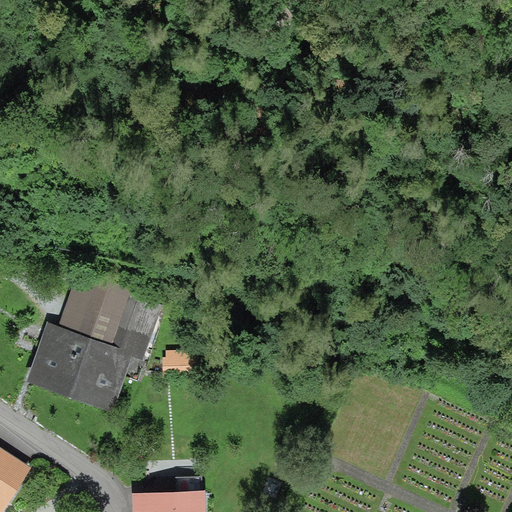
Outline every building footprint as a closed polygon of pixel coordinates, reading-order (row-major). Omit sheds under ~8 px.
[(141,352),(148,333),(129,327),(122,346),(141,352)] [(105,397),(120,354),(56,332),(41,374),(105,397)] [(164,359),(164,371),(196,370),(196,358),(164,359)] [(0,502),(24,466),(0,450),(0,502)] [(195,511),(195,498),(144,500),(144,511),(137,511),(195,511)]
